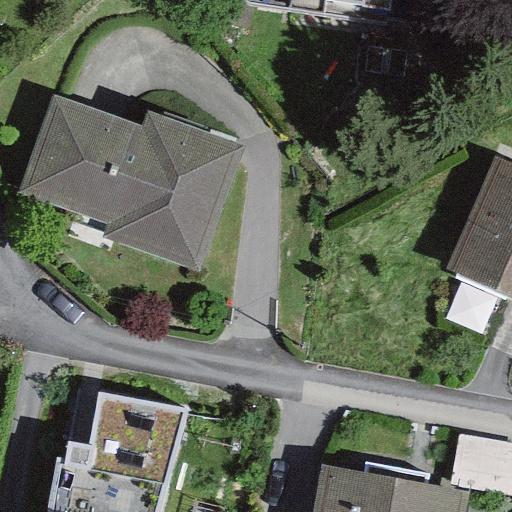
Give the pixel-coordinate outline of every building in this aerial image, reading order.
[(258,0),(259,0),(463,24),(465,0),(258,0)] [(145,145),(57,115),(29,198),(119,229),(114,244),(196,272),(235,160),(150,131),(145,145)] [(511,172),(506,170),(459,273),(511,296),(511,172)] [(162,511),(188,415),(101,395),(93,452),(69,450),(69,463),(60,462),(50,511),(162,511)] [(511,454),(460,446),(451,497),(511,507),(511,454)] [(461,511),(463,507),(327,483),(322,511),(461,511)]
